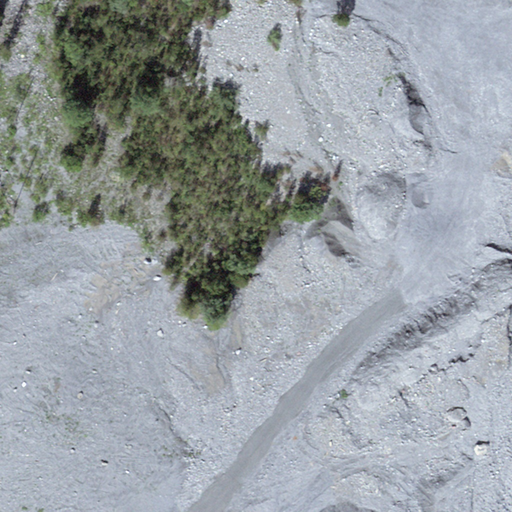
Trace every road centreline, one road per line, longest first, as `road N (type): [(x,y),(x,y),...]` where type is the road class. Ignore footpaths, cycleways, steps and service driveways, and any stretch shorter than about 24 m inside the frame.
road 1 (track): [(184,511),(212,479),(257,394),(401,311),(511,232)]
road 2 (track): [(511,28),(420,28),(367,0)]
